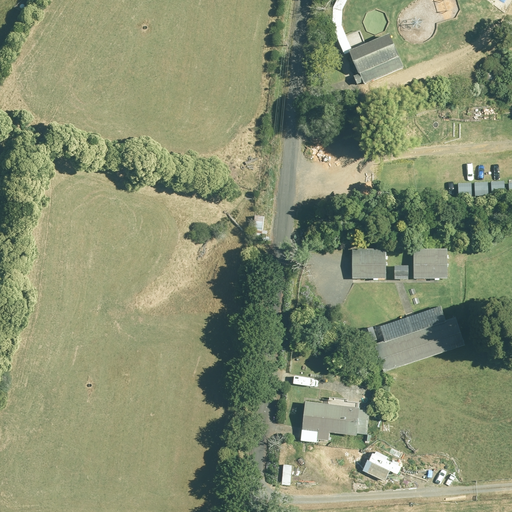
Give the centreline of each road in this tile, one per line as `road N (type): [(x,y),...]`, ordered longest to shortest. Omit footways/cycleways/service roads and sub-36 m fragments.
road 1 (unclassified): [(250,511),(306,0)]
road 2 (track): [(511,483),(252,500)]
road 3 (track): [(287,159),(511,147)]
road 4 (track): [(291,123),(315,135),(328,179),(313,196),(282,202)]
